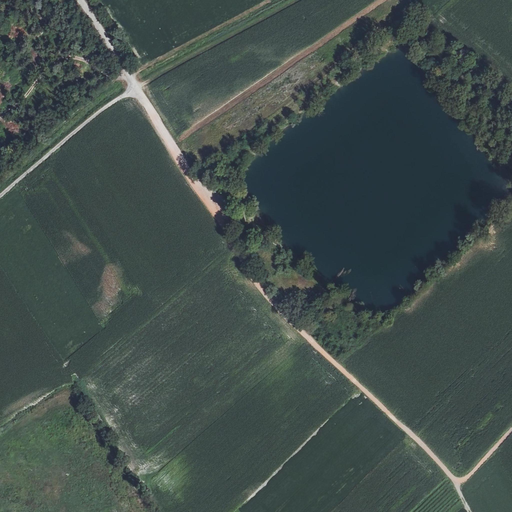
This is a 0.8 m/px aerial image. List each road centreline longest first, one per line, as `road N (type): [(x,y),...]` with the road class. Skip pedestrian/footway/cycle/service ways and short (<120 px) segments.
road 1 (track): [(132,86),(265,294),(456,482),(511,429)]
road 2 (track): [(293,0),(134,88)]
road 3 (unclassified): [(0,196),(132,86)]
road 4 (track): [(132,86),(63,55),(0,116)]
